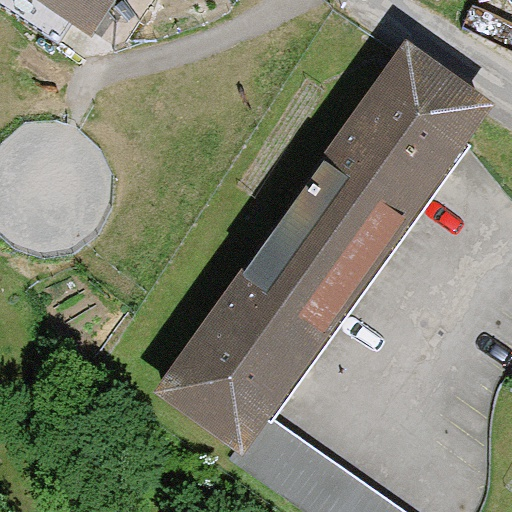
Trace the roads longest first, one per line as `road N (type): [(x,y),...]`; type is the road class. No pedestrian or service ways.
road 1 (unknown): [(374,500),(447,363),(511,292)]
road 2 (residential): [(511,94),(364,0)]
